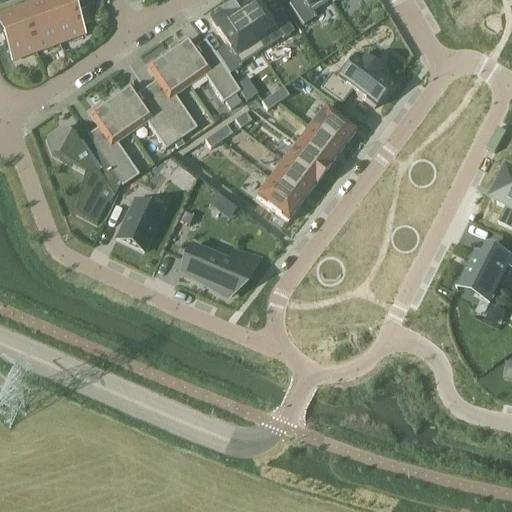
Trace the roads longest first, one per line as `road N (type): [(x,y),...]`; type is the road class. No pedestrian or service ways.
road 1 (residential): [(7,119),(50,239),(67,258),(233,335),(274,343)]
road 2 (residential): [(450,63),(284,284),(274,343)]
road 3 (residential): [(283,429),(242,446),(0,341)]
road 4 (residential): [(392,335),(511,92)]
road 5 (residential): [(392,335),(433,356),(455,406),(511,426)]
road 6 (residential): [(7,119),(124,38)]
